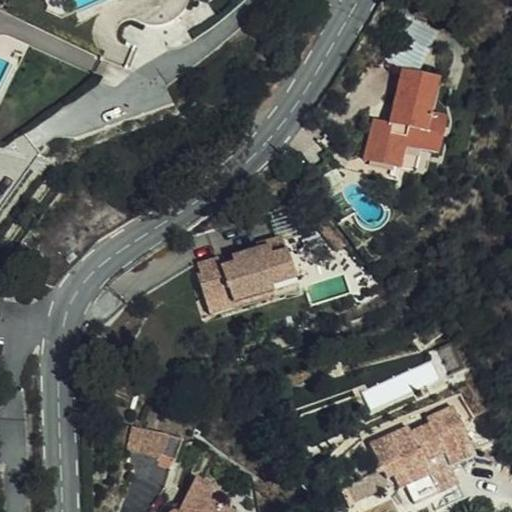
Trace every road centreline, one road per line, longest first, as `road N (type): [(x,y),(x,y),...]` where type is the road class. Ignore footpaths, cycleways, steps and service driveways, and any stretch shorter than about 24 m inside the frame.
road 1 (tertiary): [(361,0),(276,132),(212,190),(93,271),(62,324)]
road 2 (tertiary): [(62,324),(64,511)]
road 3 (residential): [(0,453),(10,444),(7,369),(18,333),(62,324)]
